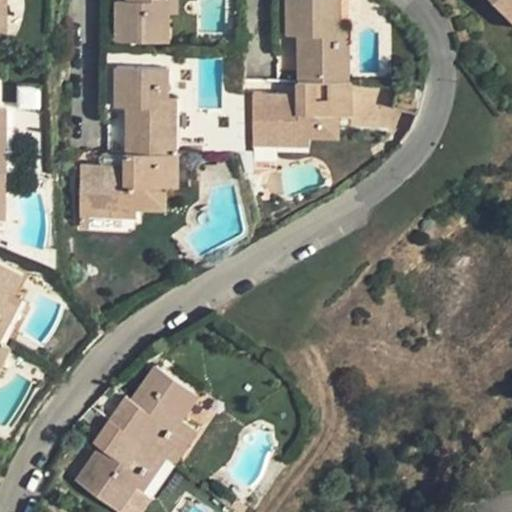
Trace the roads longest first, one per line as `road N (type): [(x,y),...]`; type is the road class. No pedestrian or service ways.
road 1 (residential): [(420,0),(435,13),(448,60),(434,131),(376,184),(148,324),(60,418),(6,511)]
road 2 (residential): [(90,0),(90,133)]
